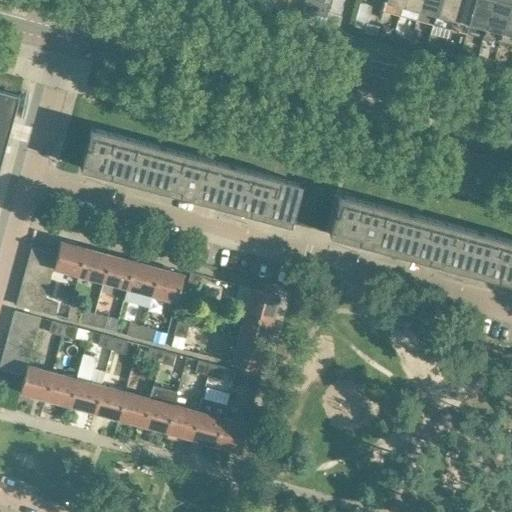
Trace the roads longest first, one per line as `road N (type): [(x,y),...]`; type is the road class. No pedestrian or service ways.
road 1 (residential): [(511,306),(32,177)]
road 2 (unclassified): [(69,38),(511,156)]
road 3 (unclassified): [(511,129),(77,12)]
road 4 (residential): [(32,177),(69,38)]
road 5 (residential): [(0,297),(32,177)]
